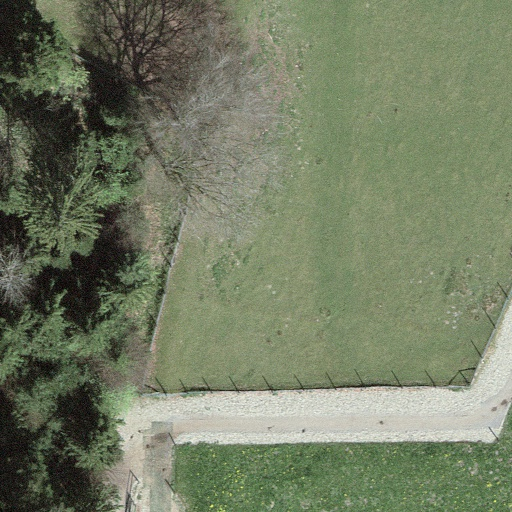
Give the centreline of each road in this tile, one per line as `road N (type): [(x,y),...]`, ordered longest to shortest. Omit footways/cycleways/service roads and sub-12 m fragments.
road 1 (track): [(158,421),(482,411),(511,348)]
road 2 (track): [(0,135),(17,334),(13,511)]
